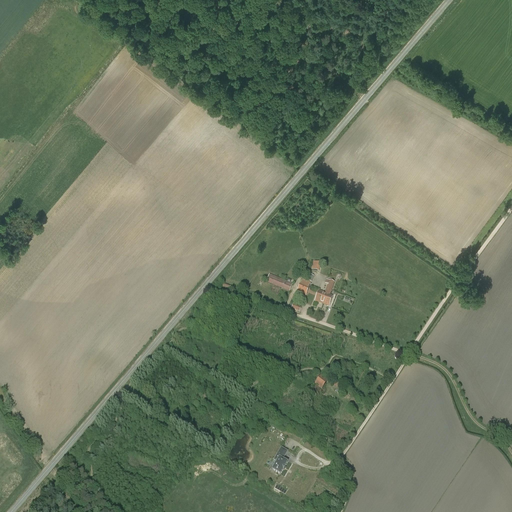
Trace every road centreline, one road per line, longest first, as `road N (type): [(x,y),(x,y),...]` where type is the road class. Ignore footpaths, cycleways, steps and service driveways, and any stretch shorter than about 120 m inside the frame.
road 1 (track): [(511,453),(468,412),(440,366),(285,310),(300,274)]
road 2 (track): [(392,379),(511,206)]
